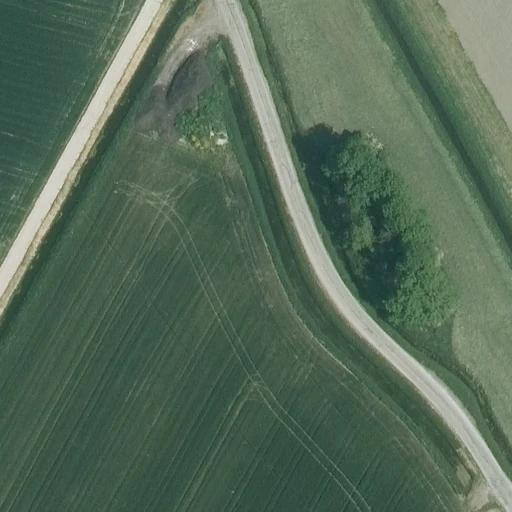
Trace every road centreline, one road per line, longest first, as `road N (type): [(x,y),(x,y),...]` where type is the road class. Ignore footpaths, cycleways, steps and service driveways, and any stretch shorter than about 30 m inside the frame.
road 1 (unclassified): [(511,506),(451,413),(355,318),(330,282),(224,0)]
road 2 (track): [(0,284),(155,0)]
